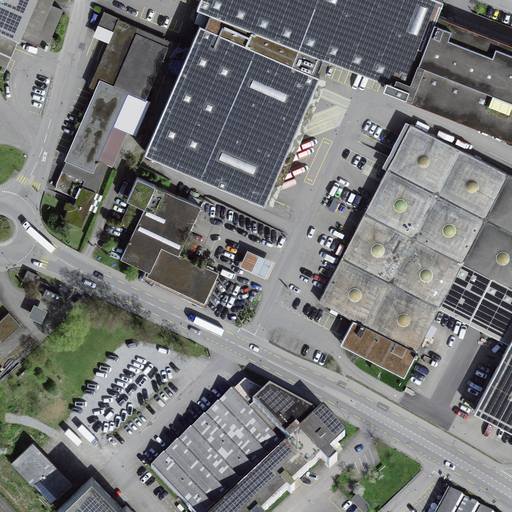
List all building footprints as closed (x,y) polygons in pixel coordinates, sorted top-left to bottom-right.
[(0,0),(0,29),(19,38),(22,30),(49,41),(63,10),(41,0),(0,0)] [(511,42),(438,14),(443,1),(439,0),(199,0),(200,0),(197,6),(211,12),(205,25),(202,24),(200,28),(146,152),(264,204),(320,75),(315,73),(323,55),(409,89),(405,99),(511,141),(511,42)] [(63,215),(87,226),(108,182),(172,43),(108,13),(94,44),(115,54),(54,184),(73,193),(63,215)] [(353,319),(340,343),(404,376),(439,308),(508,344),(474,410),(511,429),(511,175),(412,124),(320,302),(353,319)] [(135,227),(154,189),(137,180),(118,218),(135,227)] [(154,189),(135,227),(116,264),(203,307),(219,275),(180,256),(202,212),(154,189)] [(240,268),(266,279),(274,260),(249,249),(240,268)] [(28,270),(23,279),(34,285),(39,276),(28,270)] [(62,297),(46,289),(43,296),(59,304),(62,297)] [(47,309),(34,303),(28,316),(41,322),(47,309)] [(20,324),(9,312),(0,319),(0,341),(1,342),(20,324)] [(186,511),(265,511),(339,441),(316,419),(266,392),(254,405),(240,388),(152,473),(186,511)] [(29,444),(12,460),(52,504),(70,487),(29,444)] [(127,511),(93,476),(58,508),(61,511),(127,511)] [(486,511),(448,491),(436,511),(486,511)]
